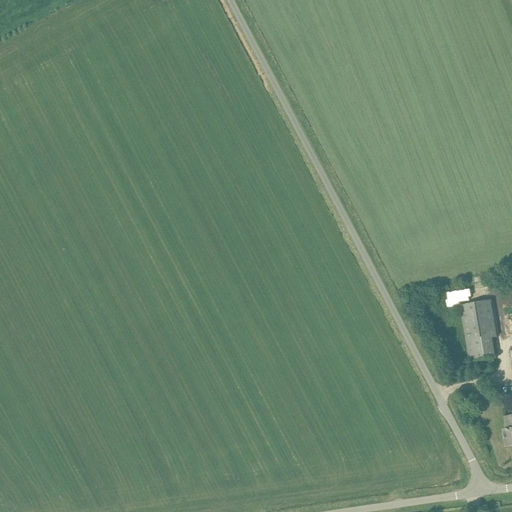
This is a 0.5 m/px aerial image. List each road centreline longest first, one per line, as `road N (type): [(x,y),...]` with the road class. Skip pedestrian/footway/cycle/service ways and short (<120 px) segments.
road 1 (unclassified): [(482,491),(229,0)]
road 2 (unclassified): [(342,511),(482,491)]
